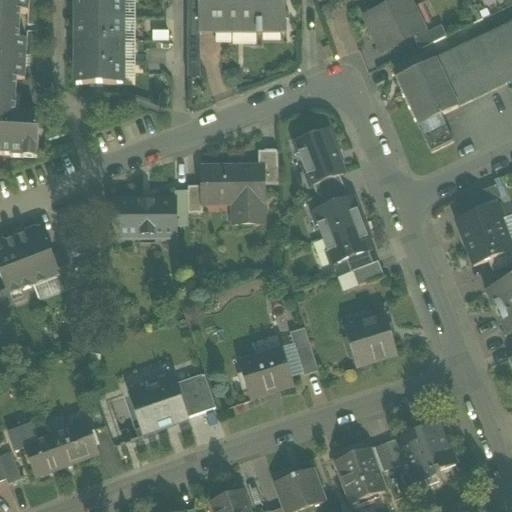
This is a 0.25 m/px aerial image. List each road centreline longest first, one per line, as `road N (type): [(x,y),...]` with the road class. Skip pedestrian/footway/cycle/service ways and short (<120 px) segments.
road 1 (residential): [(466,376),(65,511)]
road 2 (residential): [(400,206),(352,98),(326,85),(92,177)]
road 3 (residential): [(466,376),(400,206)]
road 4 (residential): [(511,494),(466,376)]
road 5 (residential): [(400,206),(511,152)]
